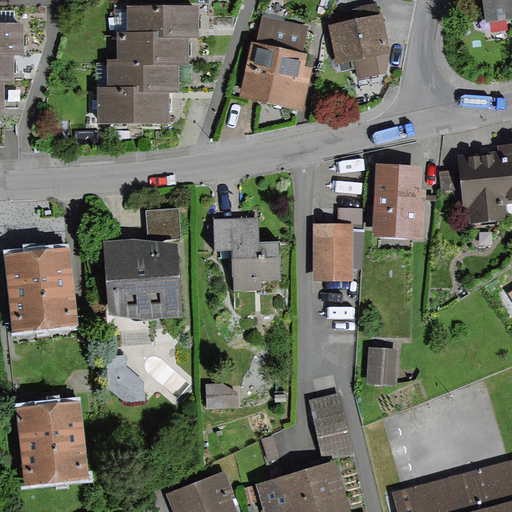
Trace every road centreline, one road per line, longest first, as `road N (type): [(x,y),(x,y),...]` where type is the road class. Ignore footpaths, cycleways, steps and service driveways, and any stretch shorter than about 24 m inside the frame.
road 1 (residential): [(434,122),(192,169),(0,185)]
road 2 (residential): [(432,0),(424,68),(434,122)]
